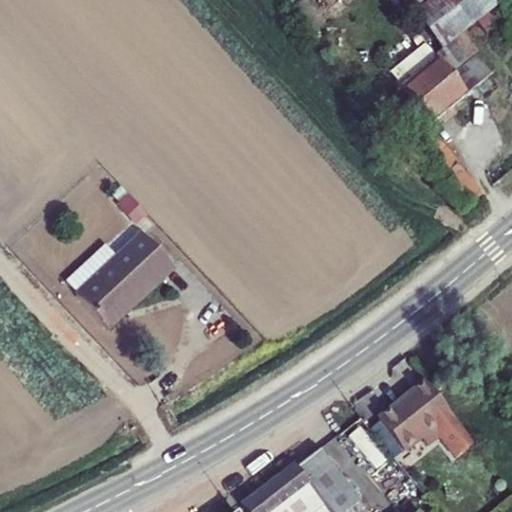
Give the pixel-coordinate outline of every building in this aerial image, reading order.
[(510,27),(488,0),(394,0),(444,60),(458,76),(474,61),(464,49),(479,34),(491,44),(510,27)] [(495,88),(474,61),(458,76),(444,60),(443,76),(409,104),(425,122),(413,132),(426,148),(412,160),(467,226),(484,209),(430,146),(495,88)] [(135,331),(184,283),(156,254),(131,277),(109,297),(98,285),(78,302),(121,349),(138,334),(135,331)] [(119,263),(98,285),(109,297),(131,277),(119,263)] [(379,434),(405,466),(422,453),(429,461),(458,437),(429,399),(417,409),(415,405),(379,434)] [(392,464),(371,479),(390,504),(411,489),(392,464)] [(299,484),(323,511),(354,511),(358,508),(322,466),(299,484)] [(323,511),(299,484),(264,511),(323,511)]
